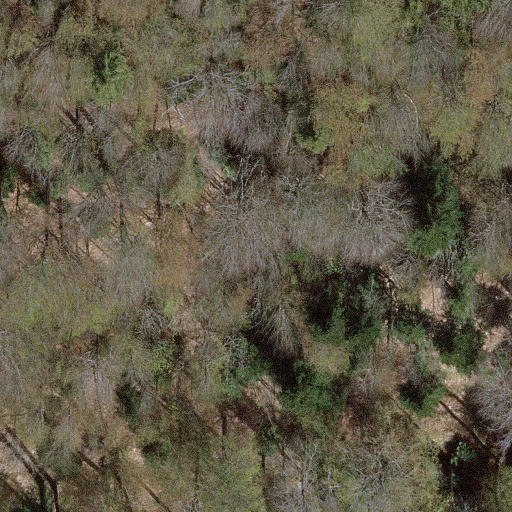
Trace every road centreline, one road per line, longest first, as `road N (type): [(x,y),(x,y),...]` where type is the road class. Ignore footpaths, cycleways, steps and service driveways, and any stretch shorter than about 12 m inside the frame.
road 1 (track): [(511,102),(0,116)]
road 2 (track): [(81,511),(435,416),(511,411)]
